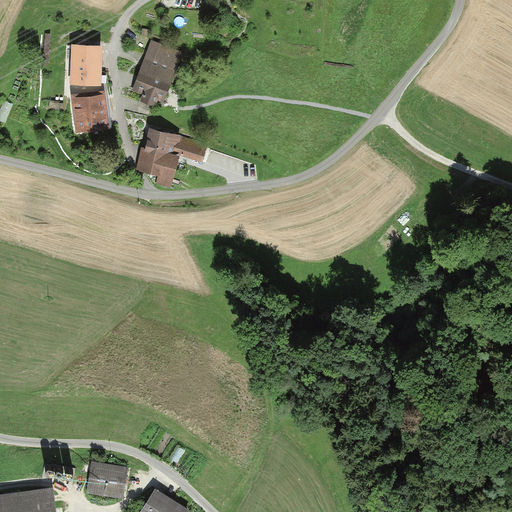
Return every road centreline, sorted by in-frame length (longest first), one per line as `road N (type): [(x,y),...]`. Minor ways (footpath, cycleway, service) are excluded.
road 1 (unclassified): [(0,159),(153,195),(224,193),(303,177),(380,112),(442,38),(460,0)]
road 2 (unclassified): [(213,511),(134,449),(0,435)]
road 3 (track): [(380,112),(427,153),(511,188)]
